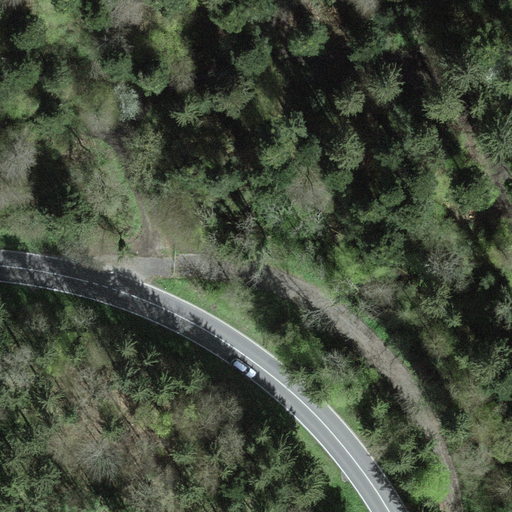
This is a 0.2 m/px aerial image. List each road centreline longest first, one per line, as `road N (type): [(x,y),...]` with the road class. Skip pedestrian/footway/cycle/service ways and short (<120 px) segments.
road 1 (track): [(81,279),(168,263),(127,144),(144,102),(171,82),(253,60),(385,57),(440,76),(479,123),(511,234)]
road 2 (secondary): [(388,511),(329,429),(232,345),(128,294),(0,265)]
road 3 (track): [(168,263),(271,277),(346,320),(409,381),(444,468),(452,511)]
